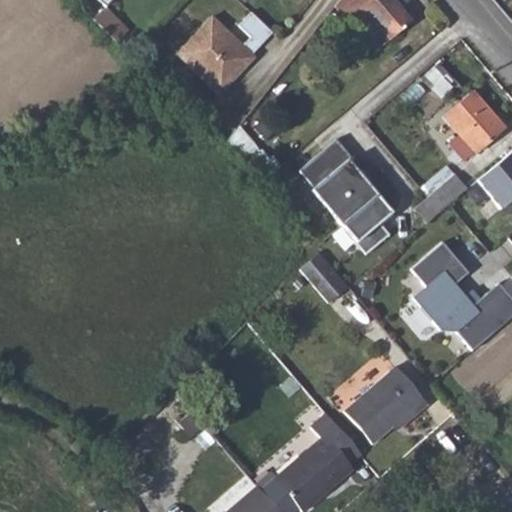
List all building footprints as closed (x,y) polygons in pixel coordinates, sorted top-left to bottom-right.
[(359,0),(392,37),(413,19),(394,0),(359,0)] [(107,6),(94,19),(117,41),(129,29),(107,6)] [(216,94),(236,74),(235,73),(238,68),(240,70),(253,58),(250,55),(272,34),(251,13),(238,25),(250,37),(241,46),(212,16),(175,52),(216,94)] [(475,90),(445,114),(461,133),(475,150),(477,151),(507,128),(475,90)] [(226,143),(253,172),(262,182),(274,171),(265,161),(237,129),(226,143)] [(475,150),(461,133),(450,142),(465,159),(475,150)] [(335,140),(298,171),(313,189),(310,191),(354,242),(353,243),(364,256),(388,236),(378,224),(390,213),(376,196),(347,161),(351,158),(335,140)] [(511,152),(478,180),(502,209),(511,200),(511,152)] [(274,171),(262,182),(273,194),(285,183),(274,171)] [(456,175),(415,209),(426,223),(440,212),(468,189),(456,175)] [(472,350),(511,316),(511,298),(499,283),(472,305),(454,284),(468,272),(443,241),(411,268),(426,286),(413,297),(440,329),(455,331),(472,350)] [(320,250),(301,266),(329,301),(348,285),(320,250)] [(370,442),(391,425),(398,419),(402,423),(425,404),(394,367),(343,410),(370,442)] [(359,452),(325,412),(310,425),(320,437),(276,475),(272,471),(257,485),(279,511),(290,511),(296,507),(300,511),(351,469),(346,464),(359,452)] [(398,419),(391,425),(395,430),(402,423),(398,419)] [(256,484),(223,511),(279,511),(257,485),(256,484)]
